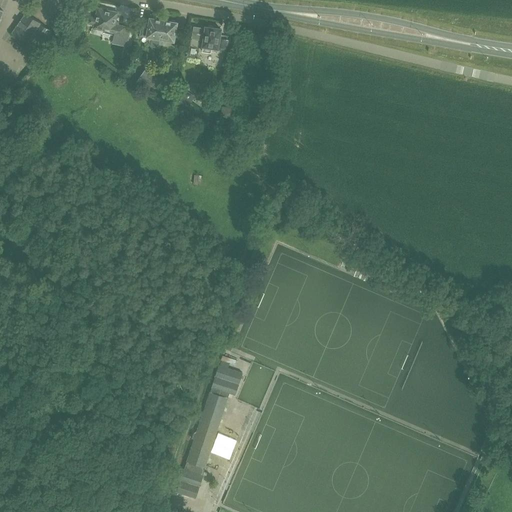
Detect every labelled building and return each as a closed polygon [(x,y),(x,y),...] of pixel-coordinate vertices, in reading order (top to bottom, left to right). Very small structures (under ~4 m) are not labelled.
[(117,12),(98,7),(96,17),(89,15),(87,22),(94,24),(93,27),(116,32),(115,35),(123,37),(125,26),(115,24),(117,12)] [(55,32),(26,11),(11,32),(41,52),(55,32)] [(147,36),(148,35),(160,37),(163,19),(150,17),(149,25),(142,24),(140,35),(147,36)] [(163,19),(160,37),(174,40),(177,22),(163,19)] [(206,26),(205,28),(194,26),(192,37),(204,39),(203,45),(202,51),(211,52),(212,46),(218,47),(221,28),(206,26)] [(131,60),(133,51),(125,49),(123,58),(131,60)] [(138,75),(144,80),(151,72),(145,68),(138,75)] [(151,72),(144,80),(148,83),(155,75),(151,72)] [(182,94),(181,96),(176,103),(186,109),(192,101),(182,94)] [(223,106),(221,115),(232,117),(234,108),(223,106)] [(210,391),(227,397),(229,392),(235,394),(242,372),(219,364),(211,386),(212,386),(210,391)] [(210,391),(200,420),(218,426),(227,397),(210,391)] [(186,462),(184,468),(202,474),(203,474),(212,477),(224,441),(214,437),(218,426),(200,420),(186,462)] [(184,468),(180,479),(199,486),(203,474),(202,474),(184,468)] [(180,479),(176,492),(195,498),(199,486),(180,479)]
